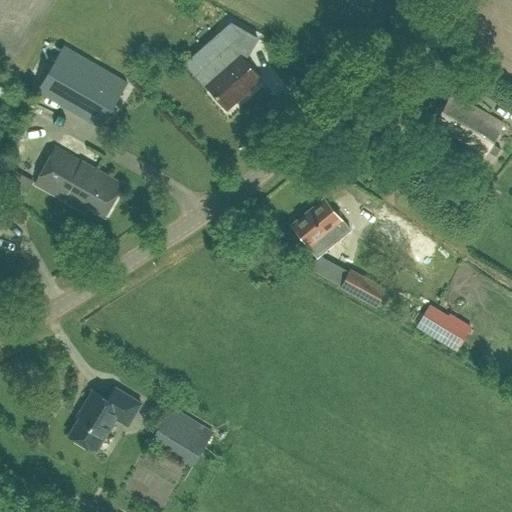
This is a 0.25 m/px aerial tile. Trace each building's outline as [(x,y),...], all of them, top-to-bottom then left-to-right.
[(224,13),(207,26),(228,54),(245,42),(224,13)] [(134,86),(65,46),(38,92),(100,128),(106,117),(114,121),(121,109),(114,104),(119,96),(126,100),(134,86)] [(261,78),(240,55),(227,67),(217,56),(197,73),(207,84),(206,85),(226,109),(261,78)] [(503,124),(452,94),(434,124),(485,155),(503,124)] [(123,186),(53,148),(33,185),(84,213),(87,207),(105,217),(123,186)] [(31,183),(12,173),(1,194),(20,204),(31,183)] [(471,197),(452,186),(441,206),(460,217),(471,197)] [(351,230),(325,197),(291,225),(309,247),(309,246),(317,257),(351,230)] [(376,240),(390,222),(378,212),(363,230),(376,240)] [(390,240),(410,253),(417,244),(397,230),(390,240)] [(323,255),(316,268),(342,280),(348,266),(323,255)] [(386,289),(350,269),(340,287),(376,307),(386,289)] [(141,403),(116,388),(108,400),(93,390),(83,407),(85,409),(69,435),(96,451),(116,418),(128,425),(141,403)] [(212,433),(170,408),(152,437),(158,440),(154,446),(175,459),(179,452),(194,462),(212,433)]
